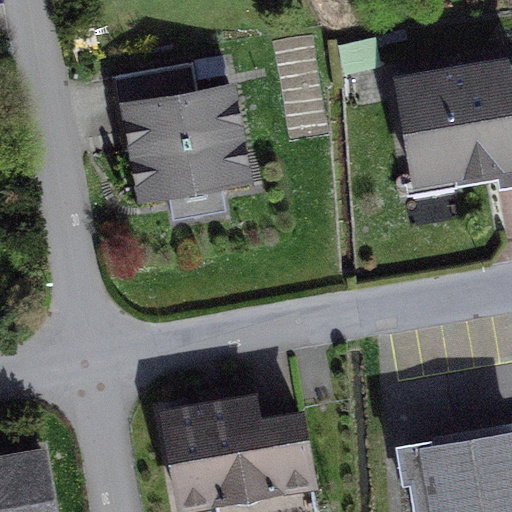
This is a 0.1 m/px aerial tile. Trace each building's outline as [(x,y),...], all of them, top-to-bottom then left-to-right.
[(511,62),(400,82),(417,180),(511,164),(511,62)] [(193,63),(122,76),(134,148),(143,196),(168,192),(184,189),(182,181),(203,177),(205,186),(221,183),(245,178),(229,87),(198,93),(193,63)] [(124,150),(134,148),(122,76),(112,78),(124,150)] [(499,192),(511,189),(511,164),(417,180),(415,181),(410,176),(402,176),(396,187),(408,197),(497,181),(499,192)] [(173,221),(226,212),(221,183),(205,186),(203,177),(182,181),(184,189),(168,192),(173,221)] [(200,408),(230,403),(227,388),(197,393),(200,408)] [(217,511),(316,511),(300,415),(258,422),(254,399),(230,403),(200,408),(165,414),(181,505),(215,499),(217,511)] [(511,423),(434,437),(436,449),(511,435),(511,423)] [(430,442),(401,447),(407,481),(414,480),(431,477),(437,511),(511,511),(511,435),(436,449),(432,449),(430,442)] [(0,511),(51,511),(41,452),(0,458),(0,511)] [(419,511),(437,511),(431,477),(414,480),(419,511)]
